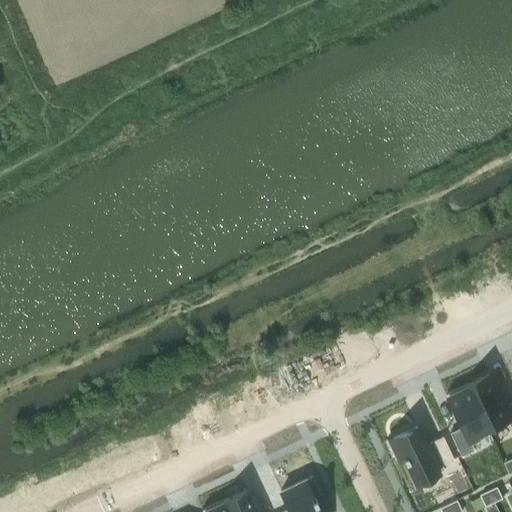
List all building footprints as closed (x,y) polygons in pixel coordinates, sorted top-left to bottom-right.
[(511,271),(485,285),(490,296),(511,285),(511,271)] [(488,373),(466,383),(489,431),(509,421),(511,427),(511,402),(509,404),(504,406),(488,373)] [(466,383),(445,393),(461,427),(449,432),(460,455),(473,449),(469,441),(489,431),(466,383)] [(416,426),(392,437),(414,482),(443,469),(441,464),(453,459),(442,436),(429,442),(429,443),(425,445),(416,426)] [(285,511),(314,511),(310,502),(314,501),(308,488),(304,490),(299,479),(275,490),(285,511)] [(497,486),(489,490),(494,502),(503,498),(497,486)] [(489,490),(480,494),(486,506),(494,502),(489,490)] [(255,511),(249,498),(227,508),(228,511),(255,511)] [(456,500),(448,504),(451,511),(459,511),(461,511),(456,500)]
